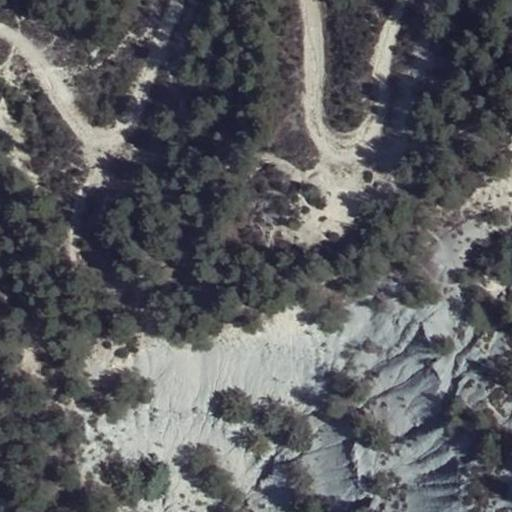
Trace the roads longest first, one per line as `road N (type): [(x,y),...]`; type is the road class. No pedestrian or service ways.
road 1 (track): [(0,40),(31,53),(79,140),(114,164),(170,0)]
road 2 (track): [(306,0),(317,150),(349,154),(401,0)]
